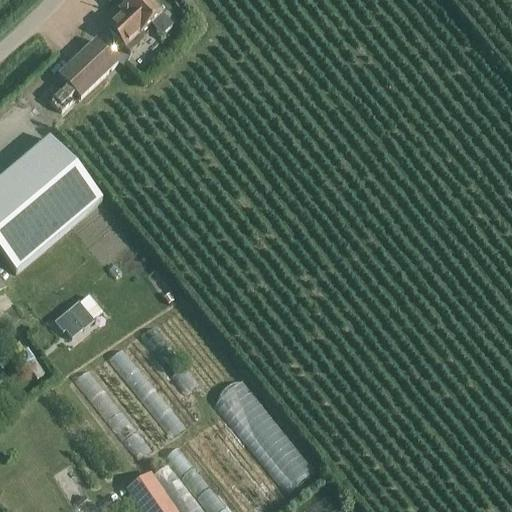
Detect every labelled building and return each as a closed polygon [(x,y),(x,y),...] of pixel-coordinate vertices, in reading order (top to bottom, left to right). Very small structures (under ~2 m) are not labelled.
[(107,32),(129,56),(146,40),(141,35),(151,26),(162,38),(172,28),(145,0),(132,0),(119,13),(123,17),(107,32)] [(78,100),(115,66),(94,43),(57,78),(78,100)] [(0,259),(15,276),(101,203),(48,142),(0,182),(0,259)] [(140,253),(103,283),(110,291),(134,271),(140,278),(152,268),(140,253)] [(78,306),(54,326),(62,336),(64,334),(71,342),(82,333),(83,334),(93,325),(92,323),(79,307),(78,306)] [(38,381),(45,376),(23,345),(15,350),(38,381)] [(173,427),(117,351),(102,362),(157,438),(173,427)] [(126,492),(139,511),(176,511),(151,475),(126,492)]
